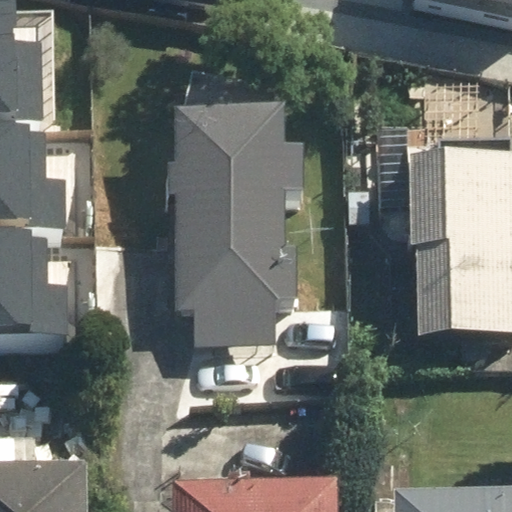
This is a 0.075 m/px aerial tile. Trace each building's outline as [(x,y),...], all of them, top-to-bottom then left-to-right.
[(511,0),(431,0),(511,12),(511,0)] [(0,111),(40,110),(37,41),(12,42),(10,2),(0,2),(0,111)] [(292,270),(279,270),(280,215),(292,215),(293,167),(281,167),(281,121),(161,120),(160,219),(174,219),(173,357),(279,358),(279,314),(291,314),(292,270)] [(0,122),(0,222),(64,222),(63,180),(43,175),(42,121),(0,122)] [(423,185),(422,170),(391,171),(400,370),(507,366),(499,172),(436,175),(436,184),(423,185)] [(0,330),(63,331),(64,288),(44,288),(44,227),(0,226),(0,330)] [(0,511),(73,511),(73,490),(20,489),(20,466),(0,465),(0,511)]
